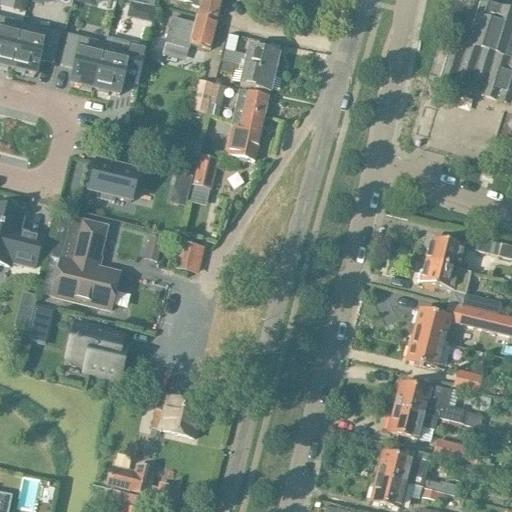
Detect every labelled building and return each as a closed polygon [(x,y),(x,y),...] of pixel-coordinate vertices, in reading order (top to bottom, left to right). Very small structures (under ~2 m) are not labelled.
[(196,17),(217,22),(222,0),(176,0),(177,0),(191,4),(190,7),(198,9),(196,17)] [(510,107),(511,101),(511,14),(478,4),(469,31),(455,27),(438,79),(469,89),(471,82),(484,86),(480,97),(510,107)] [(139,7),(137,14),(142,22),(149,23),(152,10),(139,7)] [(209,52),(217,22),(196,17),(194,25),(171,19),(165,40),(189,46),(188,46),(209,52)] [(0,20),(0,70),(6,72),(7,69),(10,70),(21,25),(0,20)] [(59,35),(21,25),(10,70),(13,71),(12,74),(23,77),(24,74),(34,76),(38,62),(51,65),(59,35)] [(94,91),(106,40),(105,40),(104,46),(67,37),(59,67),(73,71),(69,85),(79,87),(80,88),(79,91),(90,93),(91,90),(94,91)] [(135,86),(144,50),(106,40),(94,91),(97,92),(96,95),(107,97),(107,94),(118,97),(122,83),(135,86)] [(149,40),(147,48),(154,50),(156,41),(149,40)] [(242,69),(273,77),(274,72),(278,73),(281,61),(277,60),(277,56),(246,49),(244,58),(222,53),(220,63),(222,63),(222,64),(232,66),(232,65),(242,68),(242,69)] [(230,75),(232,66),(222,64),(220,72),(230,75)] [(269,95),(273,77),(242,69),(237,88),(269,95)] [(207,116),(214,87),(201,84),(196,106),(207,108),(206,116),(207,116)] [(214,87),(207,116),(216,118),(218,108),(220,108),(224,89),(214,87)] [(244,114),(263,118),(268,100),(237,93),(230,122),(232,123),(231,124),(241,126),(244,114)] [(253,164),(263,118),(244,114),(241,126),(231,124),(232,123),(230,122),(222,157),(253,164)] [(195,170),(207,174),(210,164),(198,161),(195,170)] [(95,164),(87,194),(97,197),(96,201),(112,205),(113,201),(129,205),(137,175),(95,164)] [(205,184),(207,174),(195,170),(194,175),(195,175),(193,181),(205,184)] [(0,283),(5,285),(10,266),(33,272),(42,239),(25,235),(24,237),(18,235),(24,215),(0,208),(0,283)] [(95,270),(105,230),(72,222),(59,219),(49,260),(40,296),(50,299),(109,313),(118,276),(95,270)] [(511,262),(511,249),(500,247),(500,246),(477,240),(473,254),(511,262)] [(424,264),(466,274),(467,266),(458,264),(462,249),(430,241),(430,242),(427,244),(426,250),(427,254),(424,264)] [(469,275),(466,274),(424,264),(422,274),(419,276),(418,282),(419,285),(419,286),(450,294),(447,306),(471,312),(496,319),(499,306),(463,296),(469,275)] [(511,322),(496,319),(471,312),(447,306),(443,319),(418,313),(412,337),(443,345),(448,324),(511,340),(511,322)] [(35,310),(30,329),(35,330),(37,324),(47,327),(50,314),(35,310)] [(76,346),(72,361),(85,364),(83,373),(117,381),(124,355),(118,354),(120,347),(122,337),(80,327),(77,342),(75,341),(74,345),(76,346)] [(436,371),(443,345),(412,337),(405,363),(436,371)] [(481,379),(456,372),(452,388),(477,394),(481,379)] [(447,409),(451,393),(429,387),(427,392),(398,385),(392,409),(434,420),(435,420),(460,427),(463,413),(447,409)] [(193,441),(201,410),(166,402),(158,433),(193,441)] [(435,420),(434,420),(392,409),(386,434),(416,442),(419,429),(432,432),(435,420)] [(461,427),(478,431),(481,418),(464,414),(461,427)] [(376,479),(410,488),(421,491),(427,466),(382,455),(376,479)] [(147,497),(153,473),(136,469),(130,493),(147,497)] [(407,498),(410,488),(376,479),(370,505),(399,511),(403,497),(407,498)] [(423,491),(444,497),(447,488),(425,483),(423,491)] [(158,486),(155,499),(175,504),(178,491),(158,486)] [(444,497),(423,491),(421,500),(434,503),(436,495),(444,497)] [(140,511),(144,500),(124,495),(120,508),(135,511),(140,511)]
